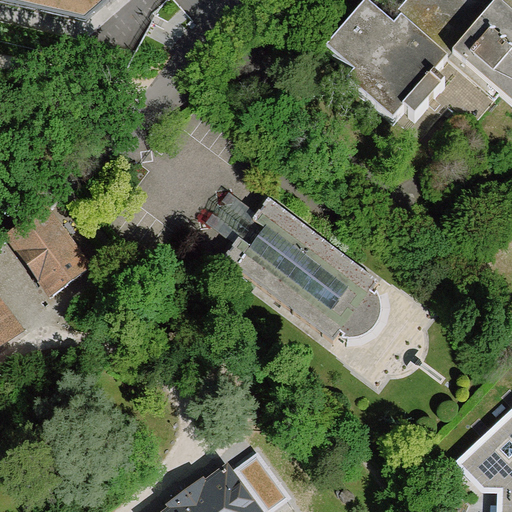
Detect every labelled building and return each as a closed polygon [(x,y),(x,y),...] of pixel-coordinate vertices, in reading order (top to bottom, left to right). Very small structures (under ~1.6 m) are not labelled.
[(0,0),(0,8),(87,27),(118,0),(0,0)] [(502,1),(511,9),(511,0),(411,0),(399,14),(406,20),(452,59),(454,56),(502,1)] [(511,9),(502,1),(454,56),(452,59),(449,62),(495,103),(500,98),(511,108),(511,9)] [(452,59),(406,20),(399,28),(371,4),(330,51),(359,76),(356,79),(368,89),(363,94),(396,123),(397,121),(401,117),(407,110),(418,120),(447,87),(437,78),(449,62),(452,59)] [(254,223),(259,217),(230,196),(219,210),(208,225),(237,246),(240,242),(243,244),(257,225),(254,223)] [(237,246),(224,262),(334,345),(342,336),(345,339),(342,341),(352,343),(365,340),(374,333),(379,326),(383,315),(382,305),(378,295),(375,298),(372,296),(380,285),(270,203),(259,217),(254,223),(257,225),(243,244),(240,242),(237,246)] [(46,213),(11,239),(53,298),(89,271),(46,213)] [(0,308),(0,347),(19,334),(0,308)] [(511,511),(511,415),(458,466),(483,495),(502,495),(501,511),(511,511)] [(258,458),(238,473),(266,511),(273,511),(289,501),(258,458)] [(186,498),(166,511),(260,511),(227,467),(208,481),(186,498)]
